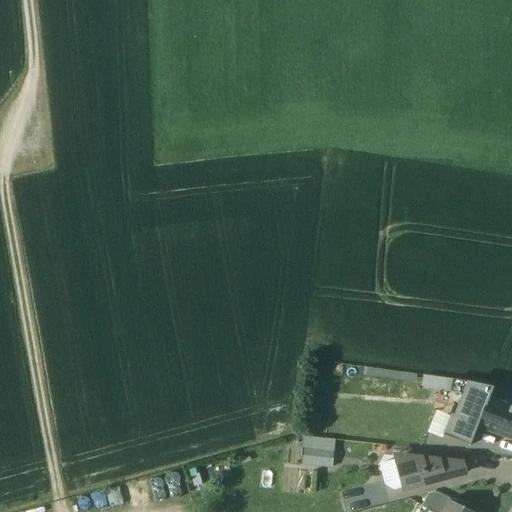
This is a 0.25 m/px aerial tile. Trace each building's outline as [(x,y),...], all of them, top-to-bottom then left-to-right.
[(436,379),(423,377),(421,388),(434,390),(436,379)] [(451,381),(436,379),(434,390),(448,392),(451,381)] [(470,384),(451,381),(448,392),(465,398),(470,384)] [(496,390),(470,384),(465,398),(456,420),(475,426),(486,398),(492,400),(496,390)] [(511,407),(492,400),(486,398),(475,426),(511,441),(511,407)] [(456,420),(445,416),(437,436),(467,446),(475,426),(456,420)] [(303,465),(334,466),(335,438),(303,437),(303,465)] [(460,466),(396,458),(394,466),(401,493),(463,476),(460,466)] [(443,511),(448,504),(431,496),(429,496),(421,510),(424,511),(443,511)]
